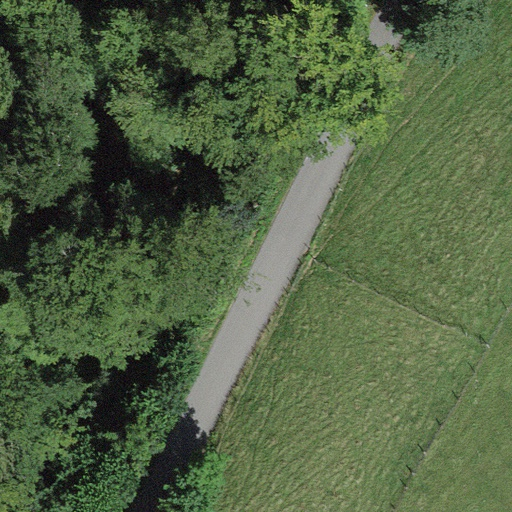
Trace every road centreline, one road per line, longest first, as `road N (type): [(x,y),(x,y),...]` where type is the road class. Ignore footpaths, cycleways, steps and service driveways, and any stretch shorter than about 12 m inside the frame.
road 1 (residential): [(132,511),(417,0)]
road 2 (track): [(146,0),(0,178)]
